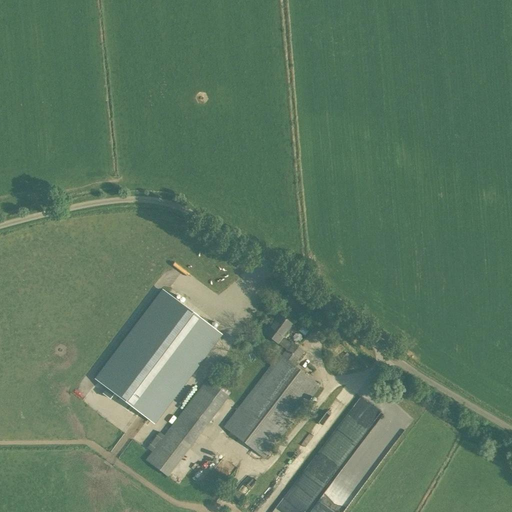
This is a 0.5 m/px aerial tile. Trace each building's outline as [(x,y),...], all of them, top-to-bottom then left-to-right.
[(95,381),(151,423),(218,334),(162,292),(95,381)] [(197,314),(200,309),(193,304),(189,309),(197,314)] [(287,350),(291,345),(282,337),(292,325),(279,314),(264,333),(277,343),(285,349),(287,350)] [(287,350),(285,349),(281,355),(279,354),(223,427),(264,459),(320,386),(294,366),(304,352),(292,343),(291,345),(287,350)] [(352,358),(346,353),(343,357),(348,362),(352,358)] [(228,396),(206,380),(185,407),(207,424),(228,396)] [(151,449),(164,434),(160,431),(147,446),(151,449)] [(353,474),(345,492),(356,497),(364,480),(353,474)]
